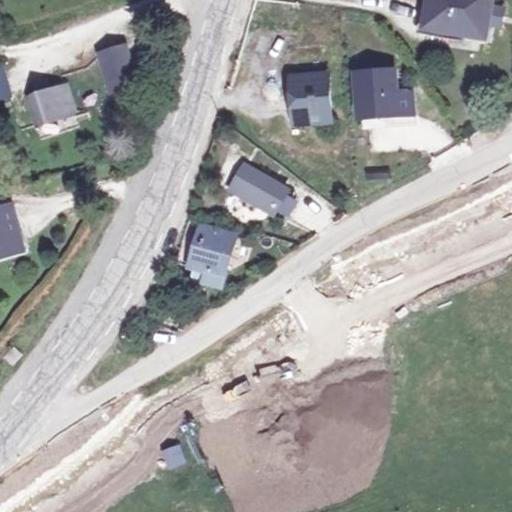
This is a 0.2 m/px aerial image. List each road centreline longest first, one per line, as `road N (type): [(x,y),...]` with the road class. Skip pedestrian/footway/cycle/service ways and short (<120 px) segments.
road 1 (residential): [(511,162),(81,407),(16,424)]
road 2 (secondary): [(16,424),(128,263),(162,196),(232,0)]
